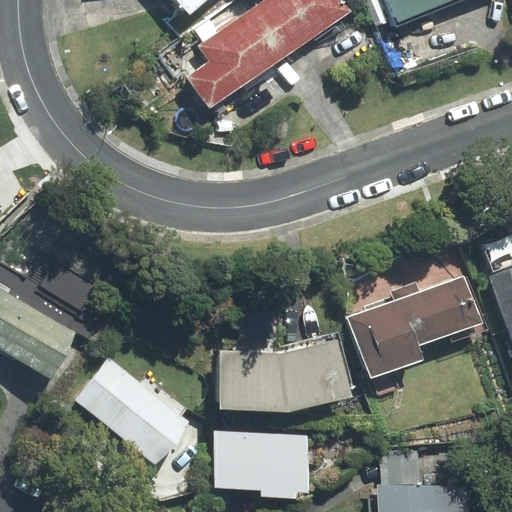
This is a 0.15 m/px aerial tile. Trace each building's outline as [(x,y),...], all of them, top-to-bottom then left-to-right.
[(192,0),(171,0),(180,10),(192,0)] [(203,109),(348,10),(340,0),(262,0),(217,32),(208,19),(190,31),(198,43),(190,48),(200,62),(180,76),(203,109)] [(380,0),(390,22),(441,0),(380,0)] [(511,264),(493,271),(511,322),(511,264)] [(340,310),(362,381),(414,365),(407,342),(479,320),(465,272),(340,310)] [(0,278),(0,353),(43,380),(77,325),(0,278)] [(295,412),(344,392),(338,342),(271,357),(264,339),(214,342),(218,489),(246,481),(245,498),(285,503),(285,490),(310,491),(295,412)] [(103,355),(68,398),(154,466),(189,423),(103,355)] [(373,455),(372,511),(464,511),(465,482),(411,482),(411,455),(373,455)]
